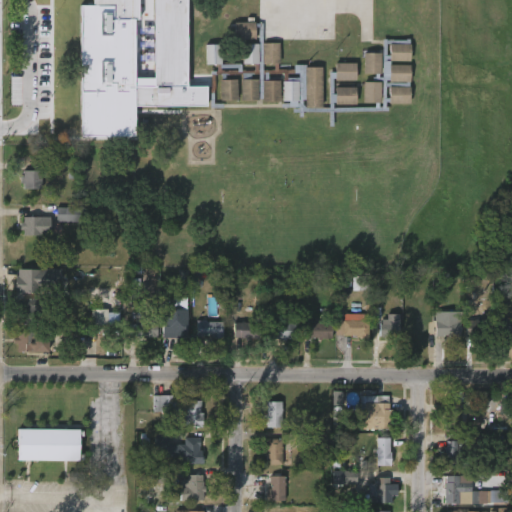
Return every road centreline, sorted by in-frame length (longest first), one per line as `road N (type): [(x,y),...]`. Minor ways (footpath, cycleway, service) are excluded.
road 1 (residential): [(0,375),(511,377)]
road 2 (residential): [(236,511),(237,375)]
road 3 (residential): [(421,511),(421,377)]
